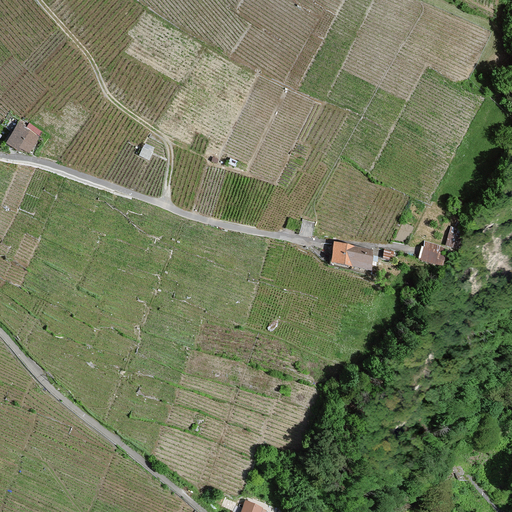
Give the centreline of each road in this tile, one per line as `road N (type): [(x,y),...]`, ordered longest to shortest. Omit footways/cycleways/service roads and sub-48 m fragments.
road 1 (unclassified): [(0,330),(61,397),(203,511)]
road 2 (unclassified): [(163,204),(253,232),(418,249)]
road 3 (unclassified): [(163,204),(165,139),(115,102),(89,56),(39,0)]
road 4 (unclassified): [(0,154),(163,204)]
